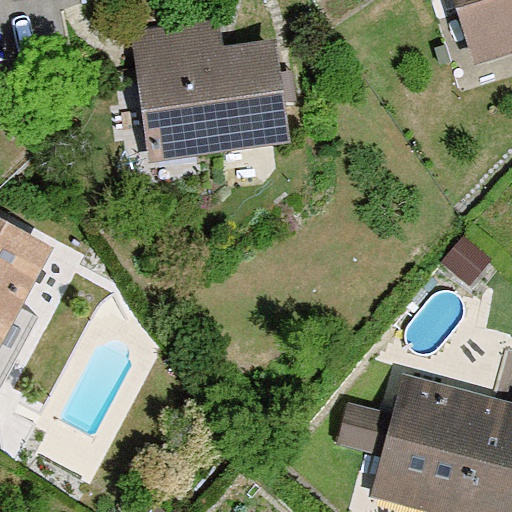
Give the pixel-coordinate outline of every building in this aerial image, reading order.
[(511,0),(445,0),(465,70),(511,56),(511,0)] [(120,37),(138,169),(279,149),(265,47),(209,55),(205,25),(120,37)] [(0,331),(42,252),(0,230),(0,331)] [(491,259),(463,237),(440,261),(470,287),(491,259)] [(447,511),(511,511),(511,397),(403,371),(373,493),(447,511)]
